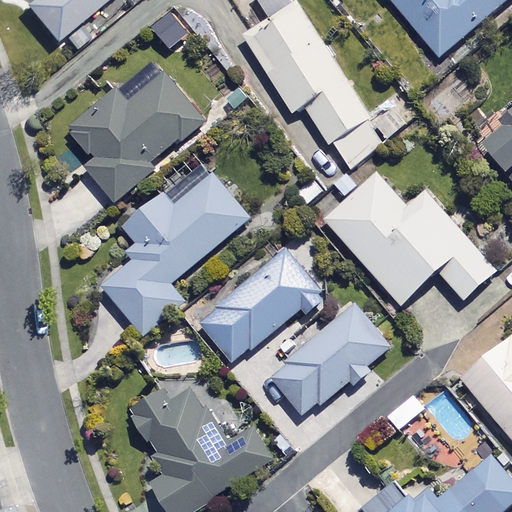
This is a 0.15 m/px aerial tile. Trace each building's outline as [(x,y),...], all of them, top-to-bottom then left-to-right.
[(109,0),(38,0),(27,10),(55,45),(109,0)] [(306,107),(332,147),(337,144),(352,167),(388,144),(295,0),(259,0),(272,20),(245,37),(295,114),(306,107)] [(391,0),(441,58),(509,0),(391,0)] [(205,123),(161,68),(125,97),(122,93),(71,133),(95,163),(87,169),(116,205),(156,174),(150,167),(205,123)] [(511,119),(483,144),(511,178),(511,119)] [(408,208),(378,175),(327,220),(402,305),(439,272),(465,301),(497,272),(426,192),(408,208)] [(251,221),(213,176),(174,208),(164,196),(125,229),(138,246),(128,254),(134,261),(102,287),(144,337),(184,304),(170,288),(251,221)] [(323,306),(317,298),(322,295),(290,252),(200,320),(233,363),(303,310),(308,317),(323,306)] [(373,374),(368,367),(393,347),(359,305),(271,375),(304,417),(349,382),(355,389),(373,374)] [(511,337),(463,378),(511,438),(511,337)] [(174,404),(164,391),(130,415),(172,473),(152,488),(169,511),(200,511),(274,458),(254,430),(232,445),(193,391),(174,404)] [(426,409),(415,397),(390,418),(400,430),(426,409)] [(504,511),(511,506),(511,473),(496,452),(438,497),(429,485),(394,511),(504,511)]
